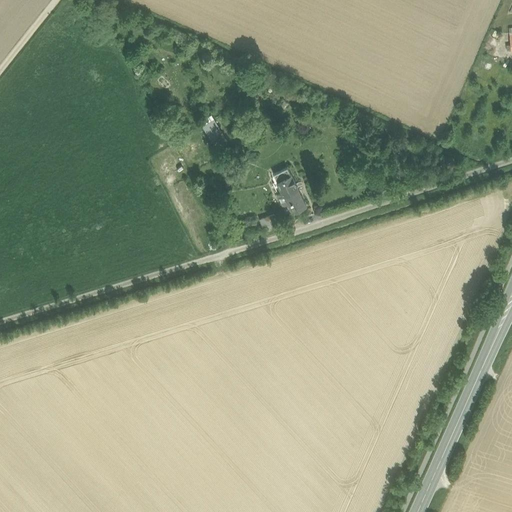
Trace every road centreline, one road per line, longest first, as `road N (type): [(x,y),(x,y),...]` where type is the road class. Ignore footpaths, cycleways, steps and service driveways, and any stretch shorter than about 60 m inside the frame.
road 1 (track): [(0,321),(511,160)]
road 2 (primary): [(417,511),(511,301)]
